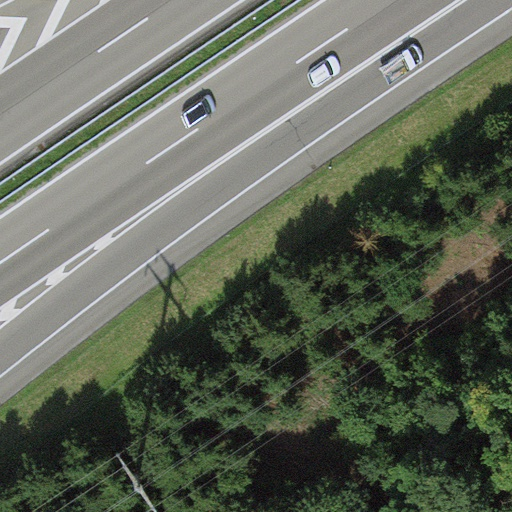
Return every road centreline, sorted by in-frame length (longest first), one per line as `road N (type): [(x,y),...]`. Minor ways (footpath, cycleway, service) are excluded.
road 1 (motorway): [(0,361),(419,0)]
road 2 (motorway): [(0,266),(397,0)]
road 3 (motorway): [(181,0),(0,122)]
